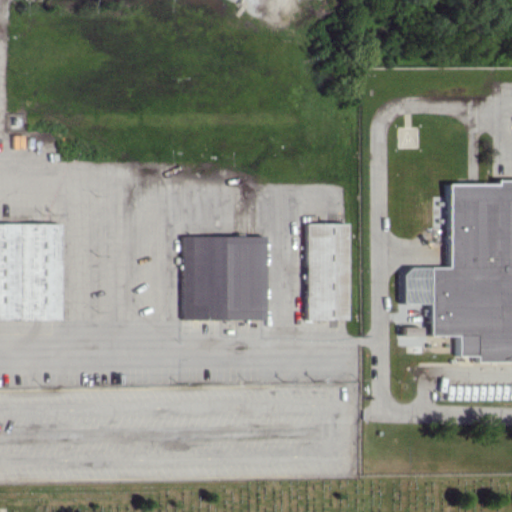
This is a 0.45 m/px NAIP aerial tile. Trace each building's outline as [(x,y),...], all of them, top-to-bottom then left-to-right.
[(441,183),(441,266),(423,266),(423,335),(451,334),(451,355),(469,355),(469,361),(511,360),(511,178),(490,179),(490,183),(441,183)] [(55,222),(0,222),(0,318),(56,319),(55,222)] [(342,223),(300,222),(299,319),(341,319),(342,223)] [(178,234),(177,319),(259,319),(260,235),(178,234)] [(416,334),(416,326),(397,326),(397,334),(416,334)]
